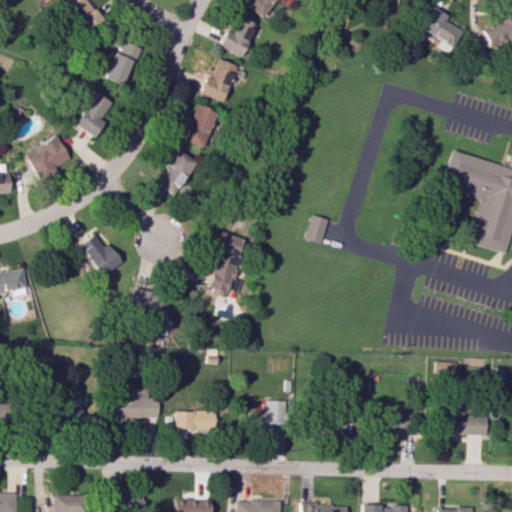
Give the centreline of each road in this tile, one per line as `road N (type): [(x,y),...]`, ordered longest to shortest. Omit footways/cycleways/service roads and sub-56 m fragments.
road 1 (residential): [(511,472),(0,457)]
road 2 (residential): [(0,234),(41,220),(103,180),(148,116),(195,0)]
